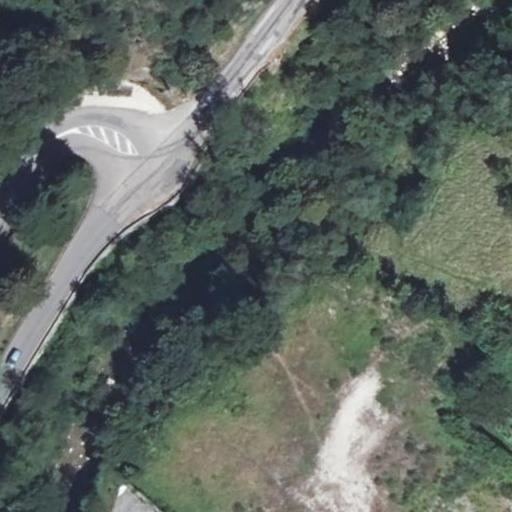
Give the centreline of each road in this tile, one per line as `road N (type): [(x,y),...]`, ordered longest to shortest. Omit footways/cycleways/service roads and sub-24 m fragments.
road 1 (tertiary): [(146,179),(71,272),(0,391)]
road 2 (tertiary): [(296,0),(146,179)]
road 3 (tertiary): [(146,179),(121,143),(71,130),(41,147),(0,199)]
